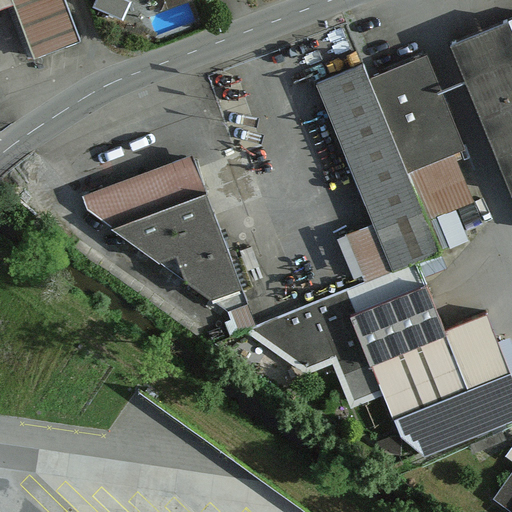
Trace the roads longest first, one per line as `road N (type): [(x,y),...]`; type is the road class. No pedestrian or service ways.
road 1 (residential): [(333,0),(109,85),(0,156)]
road 2 (unknown): [(0,448),(210,486),(293,511)]
